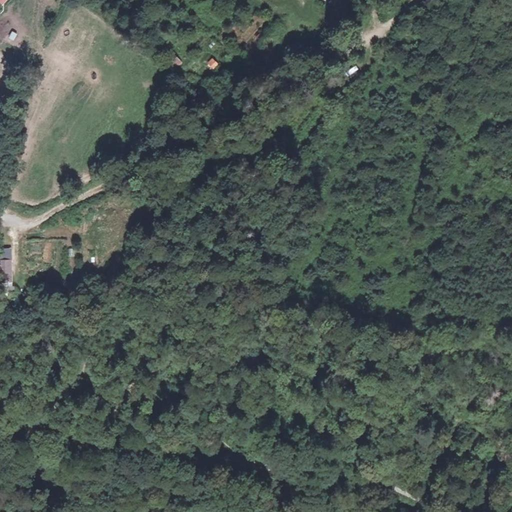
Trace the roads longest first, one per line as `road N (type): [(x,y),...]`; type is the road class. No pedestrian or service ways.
road 1 (track): [(0,214),(9,229),(47,216),(310,80),(414,0)]
road 2 (track): [(0,422),(116,432),(230,457)]
road 3 (track): [(230,457),(393,482)]
road 4 (track): [(393,482),(445,485),(511,511)]
